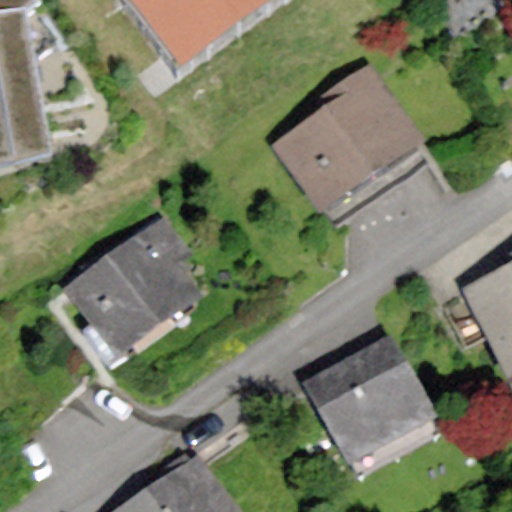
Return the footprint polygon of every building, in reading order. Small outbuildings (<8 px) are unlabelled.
[(0,0),(0,181),(52,172),(30,26),(41,9),(33,0),(0,0)] [(124,0),(180,80),(295,0),(124,0)] [(326,114),(269,151),(319,229),(429,158),(371,68),(318,102),(326,114)] [(164,220),(61,292),(113,366),(198,306),(174,271),(191,259),(164,220)] [(511,274),(469,298),(511,377),(511,274)] [(389,352),(312,393),(358,480),(436,438),(389,352)] [(230,511),(198,463),(122,511),(230,511)]
